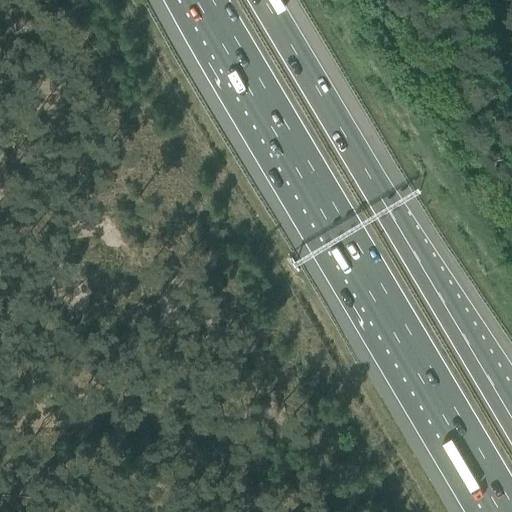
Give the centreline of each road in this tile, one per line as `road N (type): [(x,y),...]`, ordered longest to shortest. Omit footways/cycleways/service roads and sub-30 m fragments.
road 1 (motorway): [(201,0),(505,511)]
road 2 (motorway): [(511,420),(262,0)]
